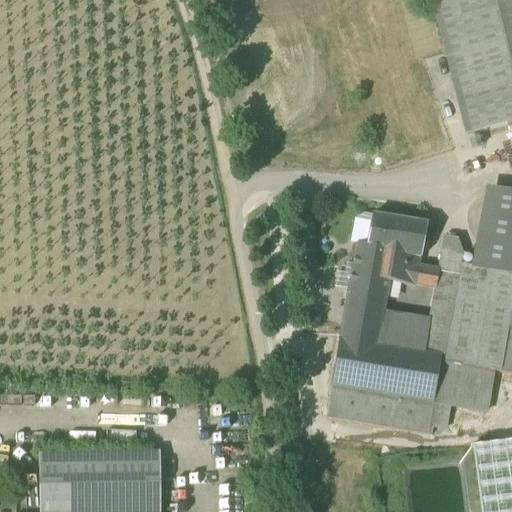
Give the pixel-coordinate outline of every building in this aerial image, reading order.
[(511,0),(434,0),(433,0),(468,136),(511,125),(511,0)] [(511,192),(486,188),(471,267),(511,274),(511,192)] [(371,216),(366,247),(366,248),(420,259),(426,225),(371,216)] [(428,319),(422,354),(441,357),(432,404),(450,408),(486,413),(493,373),(511,376),(511,274),(471,267),(460,266),(463,255),(457,241),(445,238),(442,251),(438,272),(440,272),(431,318),(428,317),(428,319)] [(414,288),(420,259),(366,248),(366,247),(355,245),(339,340),(377,346),(383,312),(388,283),(414,288)] [(428,319),(383,312),(377,346),(422,354),(428,319)] [(332,388),(432,404),(441,357),(422,354),(377,346),(339,340),(332,388)] [(447,428),(450,408),(432,404),(332,388),(327,419),(339,421),(432,436),(433,428),(433,426),(447,428)] [(511,511),(511,442),(472,448),(480,511),(511,511)] [(157,511),(157,456),(41,457),(41,511),(157,511)]
